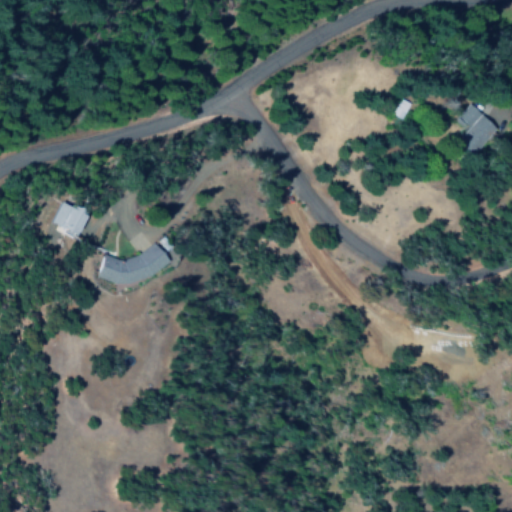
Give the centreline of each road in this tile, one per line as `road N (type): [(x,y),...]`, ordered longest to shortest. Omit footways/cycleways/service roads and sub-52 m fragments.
road 1 (residential): [(468,0),(368,12),(319,32),(204,104),(87,135),(0,173)]
road 2 (residential): [(288,181),(378,253),(419,272),(475,270),(511,257)]
